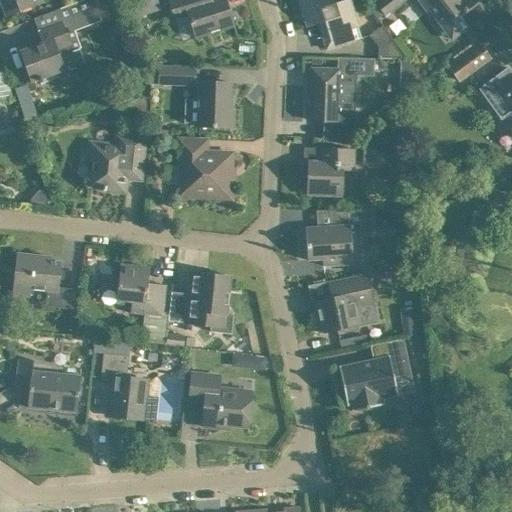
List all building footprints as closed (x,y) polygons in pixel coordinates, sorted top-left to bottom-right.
[(0,0),(6,15),(41,2),(40,0),(0,0)] [(43,43),(19,52),(30,82),(49,75),(64,69),(68,68),(69,70),(84,64),(79,49),(72,51),(70,45),(66,33),(100,20),(96,9),(99,8),(96,0),(80,0),(57,9),(62,22),(46,28),(38,31),(43,43)] [(156,0),(136,6),(140,20),(160,13),(156,0)] [(168,0),(174,19),(188,15),(195,38),(233,26),(225,0),(211,0),(205,2),(204,0),(168,0)] [(334,0),(298,0),(307,28),(324,22),(328,34),(322,36),(326,50),(346,44),(355,41),(352,28),(359,26),(350,0),(338,0),(335,1),(334,0)] [(384,16),(404,0),(381,0),(376,5),(384,16)] [(429,12),(451,41),(486,15),(474,0),(417,0),(427,13),(429,12)] [(379,47),(378,58),(399,59),(407,59),(382,26),(370,35),(379,47)] [(479,44),(448,67),(459,81),(490,58),(479,44)] [(399,59),(398,83),(409,89),(422,79),(407,59),(399,59)] [(170,67),(170,66),(159,66),(152,66),(151,84),(195,85),(195,68),(170,67)] [(339,70),(311,69),(310,121),(322,122),(321,139),(343,140),(354,132),(356,83),(339,82),(339,70)] [(511,75),(507,69),(480,89),(511,131),(511,75)] [(231,84),(211,83),(200,83),(198,128),(233,129),(234,112),(230,112),(231,84)] [(35,122),(30,132),(42,137),(47,127),(35,122)] [(150,125),(149,139),(162,140),(162,130),(158,126),(150,125)] [(142,171),(144,151),(145,139),(116,136),(115,145),(90,143),(88,161),(93,161),(90,185),(102,187),(102,191),(125,193),(127,170),(142,171)] [(207,141),(187,140),(178,139),(177,152),(180,153),(178,197),(215,199),(215,202),(233,202),(234,185),(231,185),(232,154),(206,152),(207,141)] [(364,146),(364,162),(400,164),(400,159),(364,146)] [(307,196),(327,196),(341,197),(342,170),(353,170),(354,151),(320,150),(320,163),(308,162),(307,196)] [(0,189),(30,193),(34,161),(0,157),(0,189)] [(374,212),(334,211),(335,226),(306,228),(308,260),(323,259),(324,266),(352,264),(350,234),(375,232),(374,212)] [(391,214),(377,215),(378,228),(391,227),(391,214)] [(45,306),(73,309),(74,289),(58,287),(61,262),(51,261),(51,257),(16,254),(11,303),(12,303),(13,295),(30,297),(31,290),(47,292),(45,306)] [(120,265),(118,284),(116,301),(131,302),(130,313),(162,317),(165,286),(148,284),(149,268),(120,265)] [(391,279),(403,276),(400,266),(389,269),(391,279)] [(171,293),(168,321),(183,323),(183,324),(210,327),(210,331),(231,334),(233,315),(226,314),(230,276),(204,274),(190,272),(189,272),(189,276),(187,293),(187,295),(171,293)] [(323,334),(343,330),(361,326),(357,308),(374,305),(367,274),(327,283),(330,298),(319,300),(321,310),(318,310),(323,334)] [(419,326),(402,328),(403,337),(420,335),(419,326)] [(149,330),(147,341),(164,343),(165,332),(149,330)] [(167,334),(166,345),(183,347),(184,336),(167,334)] [(420,335),(407,338),(410,355),(424,352),(420,335)] [(403,340),(390,342),(371,346),(373,360),(338,368),(346,406),(351,405),(353,412),(384,405),(383,398),(398,395),(394,380),(412,376),(403,340)] [(141,420),(143,400),(145,380),(126,377),(128,356),(103,353),(102,363),(100,383),(114,385),(111,416),(141,420)] [(249,357),(248,369),(264,370),(265,358),(249,357)] [(32,371),(33,361),(19,359),(16,385),(29,387),(27,407),(76,413),(80,376),(32,371)] [(191,374),(190,380),(188,400),(204,402),(201,426),(220,428),(220,424),(247,427),(251,392),(218,389),(219,377),(191,374)]
